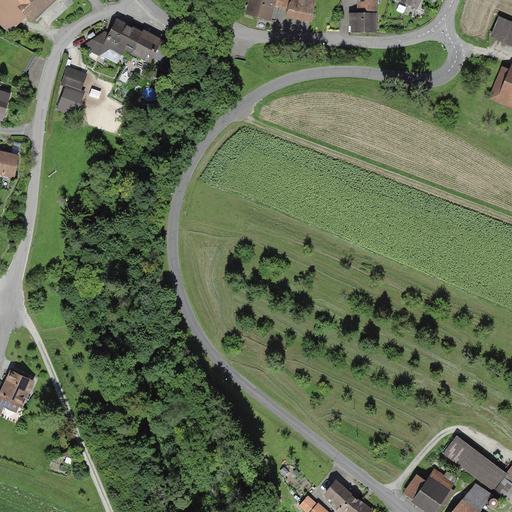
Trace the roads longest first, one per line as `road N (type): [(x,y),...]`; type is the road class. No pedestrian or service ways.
road 1 (residential): [(441,27),(456,49),(445,75),(308,74),(267,89),(233,114),(200,148),(183,182),(171,239),(174,274),(203,342),(406,511)]
road 2 (unclassified): [(145,2),(85,23),(55,57),(0,347)]
road 3 (track): [(511,218),(233,114)]
road 4 (track): [(9,307),(35,335),(109,511)]
road 5 (residential): [(216,30),(387,42),(441,27)]
